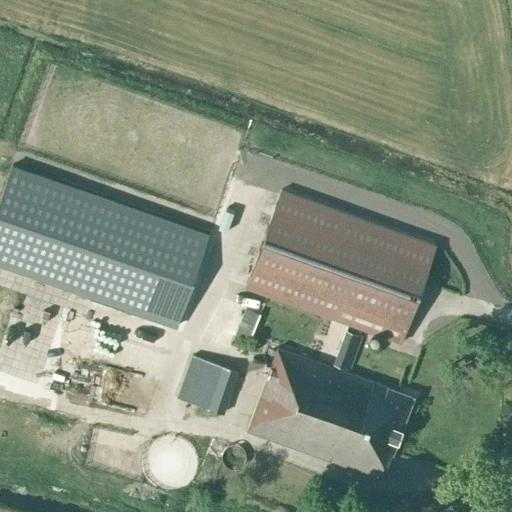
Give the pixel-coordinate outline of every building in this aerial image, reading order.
[(0,198),(0,264),(175,326),(208,232),(12,163),(0,198)] [(400,342),(435,244),(281,189),(245,286),(400,342)] [(259,312),(245,306),(234,334),(249,339),(259,312)] [(412,395),(383,385),(276,346),(246,429),(380,477),(390,451),(391,452),(412,395)] [(192,353),(180,385),(176,396),(223,412),(238,370),(192,353)]
